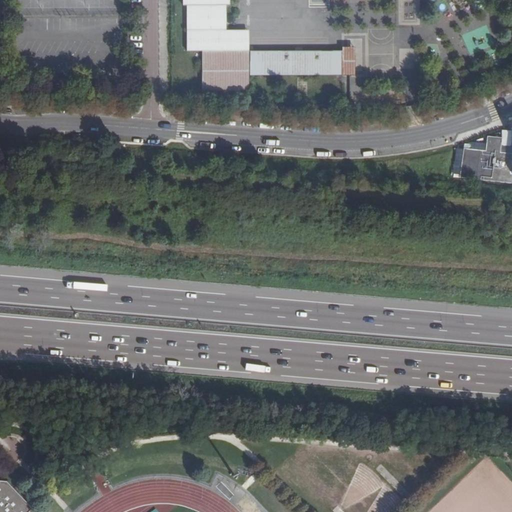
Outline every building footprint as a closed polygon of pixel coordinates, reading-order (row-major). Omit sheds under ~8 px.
[(229,0),(183,0),(183,4),(187,5),(187,51),(203,51),(203,35),(226,35),(226,29),(226,5),(229,5),(229,0)] [(416,21),(417,14),(413,13),(414,1),(403,0),(402,0),(401,21),(416,21)] [(203,51),(203,67),(246,66),(246,51),(246,30),(226,29),(226,35),(203,35),(203,51)] [(341,48),(340,52),(340,76),(353,76),(354,48),(341,48)] [(340,52),(246,51),(246,66),(203,67),(202,91),(247,91),(248,76),(340,76),(340,52)] [(38,511),(34,507),(8,479),(0,478),(0,511),(38,511)]
